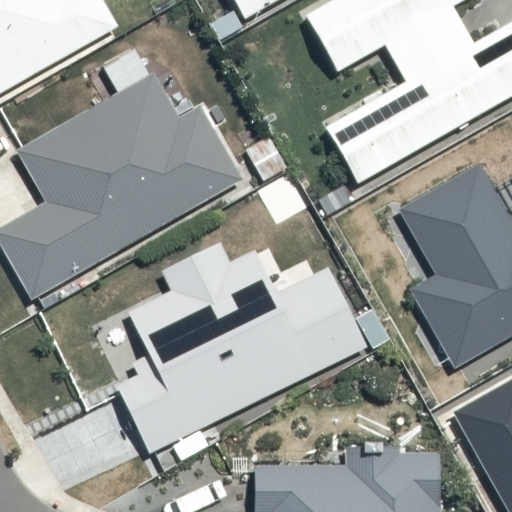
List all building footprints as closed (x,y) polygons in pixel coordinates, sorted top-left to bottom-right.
[(0,0),(0,93),(116,28),(100,0),(0,0)] [(230,0),(242,20),(278,0),(230,0)] [(332,0),(302,17),(335,75),(383,48),(403,84),(324,129),(355,184),(511,95),(511,21),(472,44),(451,7),(463,0),(332,0)] [(151,74),(14,151),(44,203),(0,227),(0,250),(29,301),(242,181),(199,107),(177,119),(151,74)] [(511,224),(477,163),(395,209),(433,275),(407,290),(452,369),(511,334),(511,224)] [(169,292),(124,314),(153,372),(114,391),(146,456),(366,348),(327,269),(273,296),(252,253),(228,264),(218,245),(160,273),(169,292)] [(511,511),(511,380),(453,413),(509,511),(511,511)] [(344,468),(253,468),(253,511),(438,511),(438,455),(396,455),(396,450),(344,450),(344,468)]
